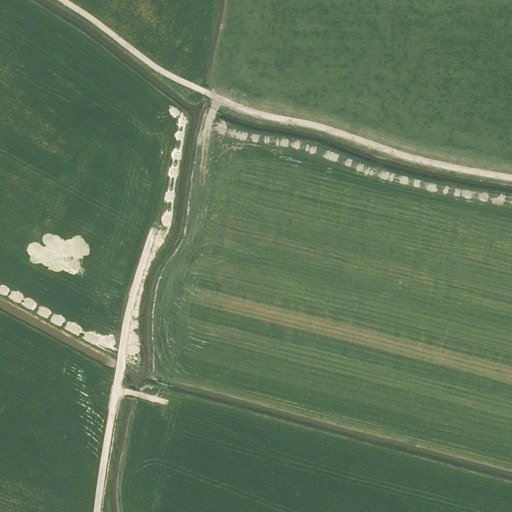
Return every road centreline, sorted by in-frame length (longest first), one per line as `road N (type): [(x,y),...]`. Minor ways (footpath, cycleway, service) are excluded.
road 1 (track): [(62,0),(156,68),(244,109),(511,178)]
road 2 (track): [(153,230),(127,318),(97,511)]
